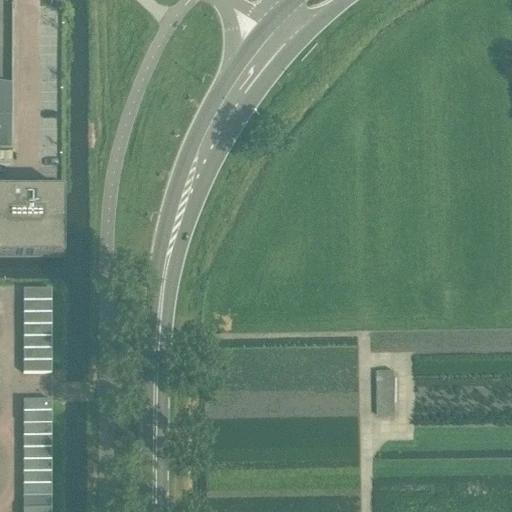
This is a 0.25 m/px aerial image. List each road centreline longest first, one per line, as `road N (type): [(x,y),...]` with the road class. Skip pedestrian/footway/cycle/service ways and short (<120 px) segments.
road 1 (primary): [(154,511),(161,291),(200,162)]
road 2 (primary): [(274,44),(200,162)]
